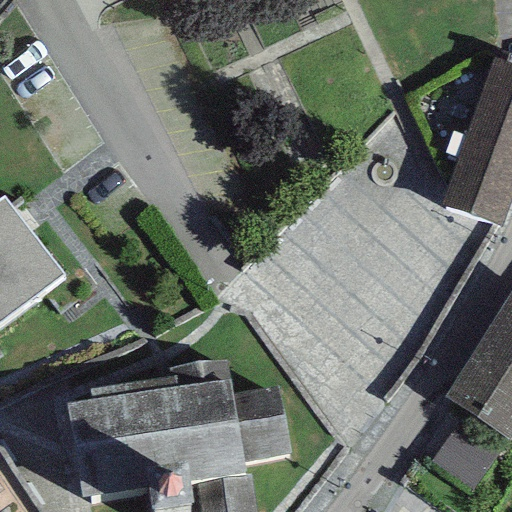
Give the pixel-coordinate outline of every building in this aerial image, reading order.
[(511,200),(511,65),(495,59),(447,194),(440,215),(486,231),(499,236),(511,200)] [(0,199),(0,328),(67,277),(5,196),(0,199)] [(511,297),(443,408),(507,448),(511,440),(511,297)] [(219,391),(62,421),(78,508),(130,499),(132,511),(242,511),(236,477),(279,468),(266,399),(222,408),(219,391)] [(498,460),(455,430),(429,466),(472,496),(498,460)] [(40,511),(3,449),(0,450),(0,511),(40,511)]
